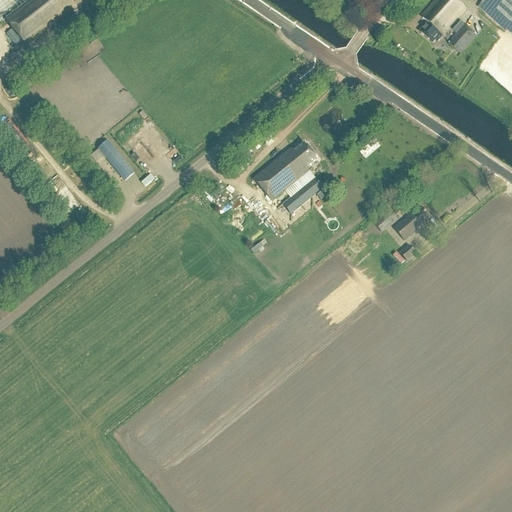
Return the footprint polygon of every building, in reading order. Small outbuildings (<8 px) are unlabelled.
[(0,0),(0,21),(3,26),(6,23),(27,50),(76,11),(71,4),(75,0),(0,0)] [(108,0),(106,0),(95,9),(99,15),(112,5),(108,0)] [(476,37),(457,20),(466,9),(455,0),(435,0),(421,17),(427,23),(419,32),(432,44),(436,39),(438,41),(449,29),(457,36),(449,45),(460,55),(476,37)] [(511,0),(486,0),(478,9),(506,34),(508,32),(511,36),(511,0)] [(76,24),(62,34),(66,39),(79,29),(76,24)] [(125,183),(135,175),(108,143),(98,151),(125,183)] [(316,160),(303,145),(294,153),(291,148),(252,180),(271,203),(310,172),(307,168),(316,160)] [(107,189),(118,180),(91,149),(81,158),(107,189)] [(136,164),(139,161),(134,155),(131,158),(136,164)] [(291,216),(322,191),(314,180),(283,205),(291,216)] [(320,201),(327,196),(323,192),(317,197),(320,201)] [(404,242),(417,230),(415,228),(428,217),(419,206),(393,229),(404,242)] [(381,234),(397,220),(390,212),(374,226),(381,234)] [(406,263),(416,255),(408,246),(399,254),(406,263)]
